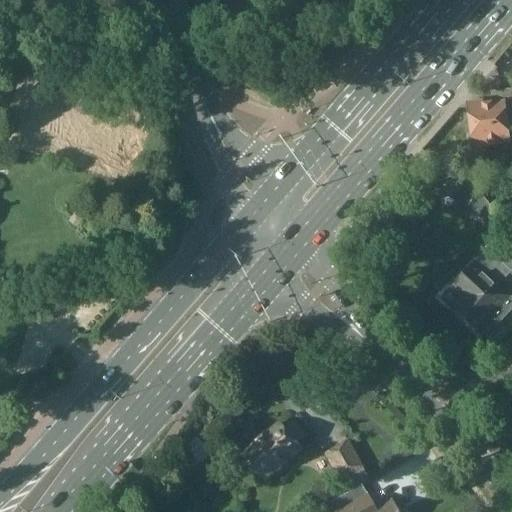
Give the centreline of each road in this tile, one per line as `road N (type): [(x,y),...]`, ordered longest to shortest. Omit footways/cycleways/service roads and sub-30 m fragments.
road 1 (primary): [(247,220),(0,503)]
road 2 (primary): [(66,511),(275,270)]
road 3 (primary): [(307,234),(505,0)]
road 4 (primary): [(444,0),(278,187)]
road 5 (residential): [(0,28),(160,19)]
road 6 (residential): [(374,349),(307,234)]
road 7 (residential): [(275,270),(304,303),(374,349)]
road 8 (residential): [(511,505),(432,405)]
road 9 (residential): [(204,107),(247,220)]
